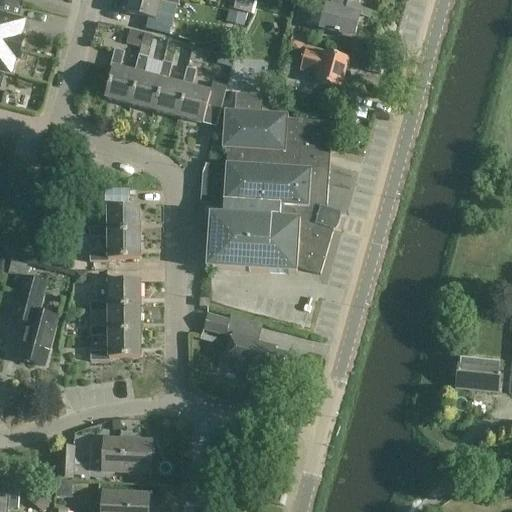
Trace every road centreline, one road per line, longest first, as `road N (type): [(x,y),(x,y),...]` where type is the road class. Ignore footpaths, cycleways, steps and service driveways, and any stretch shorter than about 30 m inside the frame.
road 1 (tertiary): [(326,423),(444,0)]
road 2 (residential): [(175,408),(174,186),(149,162),(56,132)]
road 3 (residential): [(0,442),(110,411),(175,408)]
road 4 (residential): [(56,132),(91,0)]
road 5 (residential): [(203,412),(326,423)]
